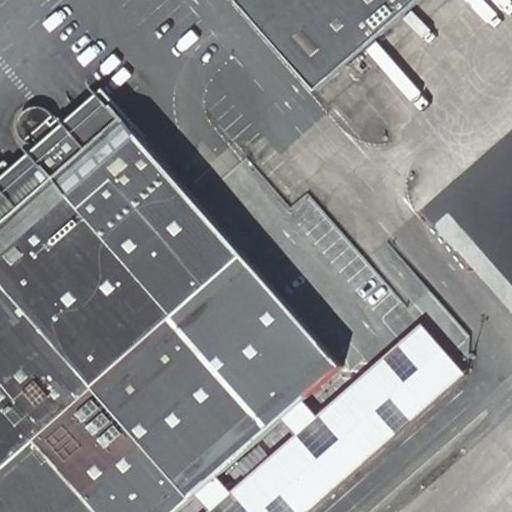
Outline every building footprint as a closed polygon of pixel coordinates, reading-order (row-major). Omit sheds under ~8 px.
[(419,0),(240,0),(319,89),(419,0)] [(102,92),(60,129),(62,133),(67,139),(69,143),(71,145),(72,147),(72,149),(72,151),(72,153),(72,155),(71,157),(70,159),(69,161),(67,162),(55,173),(180,315),(246,255),(139,134),(102,92)] [(0,476),(180,315),(55,173),(67,162),(69,161),(70,159),(71,157),(72,155),(72,153),(72,151),(72,149),(72,147),(71,145),(69,143),(67,139),(62,133),(60,129),(51,118),(57,113),(55,111),(47,106),(40,105),(38,106),(31,109),(27,113),(24,119),(23,128),(27,137),(30,139),(35,134),(43,144),(55,157),(0,205),(0,476)] [(0,205),(55,157),(43,144),(0,182),(0,205)] [(349,369),(246,255),(0,477),(0,511),(171,511),(196,494),(218,475),(277,425),(289,419),(305,405),(349,369)] [(317,511),(469,377),(425,328),(320,422),(305,405),(289,419),(302,434),(235,493),(218,475),(196,494),(213,511),(212,511),(317,511)]
